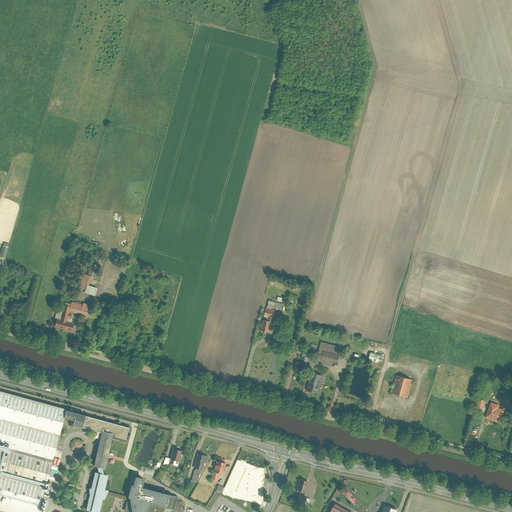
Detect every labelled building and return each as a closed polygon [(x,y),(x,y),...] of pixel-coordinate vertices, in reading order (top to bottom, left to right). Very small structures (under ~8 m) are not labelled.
[(0,250),(0,252),(0,253),(0,252),(0,257),(4,258),(8,244),(2,242),(0,250)] [(87,276),(90,277),(95,278),(99,266),(91,264),(87,276)] [(87,276),(81,274),(78,282),(82,283),(88,285),(90,277),(87,276)] [(97,288),(88,285),(86,290),(85,292),(95,296),(97,288)] [(71,307),(70,308),(90,313),(92,307),(82,305),(72,302),(71,304),(70,307),(71,307)] [(62,312),(69,314),(69,313),(69,312),(70,308),(71,307),(70,307),(65,305),(64,305),(62,312)] [(90,313),(70,308),(69,312),(89,317),(90,313)] [(263,320),(272,322),(275,310),(266,308),(264,315),(269,316),(268,318),(264,317),(263,320)] [(57,319),(54,327),(71,332),(73,326),(72,326),(72,323),(66,321),(67,317),(70,318),(71,314),(69,313),(69,314),(62,312),(61,315),(60,320),(57,319)] [(272,322),(263,320),(261,331),(269,333),(272,322)] [(341,347),(321,342),(316,360),(337,365),(341,347)] [(380,354),(371,352),(369,359),(379,362),(380,354)] [(308,358),(302,357),(300,365),(306,367),(308,358)] [(322,376),(311,372),(309,380),(310,380),(307,391),(317,394),(322,376)] [(412,379),(396,374),(391,393),(407,397),(412,379)] [(66,409),(0,391),(0,510),(7,511),(38,511),(64,417),(66,410),(66,409)] [(499,404),(491,401),(485,417),(500,422),(504,409),(498,407),(499,404)] [(129,427),(66,410),(64,417),(74,420),(73,424),(74,424),(82,426),(82,427),(96,431),(96,432),(94,433),(95,435),(92,436),(94,439),(96,438),(97,439),(99,438),(100,438),(94,466),(98,467),(99,473),(95,472),(92,489),(89,488),(90,494),(86,510),(90,511),(89,511),(99,511),(103,500),(105,500),(107,495),(108,490),(105,490),(109,475),(104,474),(103,468),(105,469),(113,436),(125,439),(129,427)] [(177,466),(181,451),(173,449),(170,459),(174,460),(172,465),(177,466)] [(207,456),(198,454),(194,468),(202,470),(204,463),(206,463),(207,456)] [(225,463),(216,461),(212,480),(217,481),(219,473),(223,474),(223,471),(225,471),(226,468),(224,467),(225,463)] [(200,473),(194,471),(191,481),(197,482),(200,473)] [(108,490),(107,495),(121,499),(124,511),(160,511),(163,508),(172,509),(177,497),(138,485),(141,477),(133,476),(130,475),(127,484),(125,483),(123,493),(109,489),(108,490)] [(308,482),(299,479),(296,490),(300,491),(305,492),(308,482)] [(218,485),(215,491),(221,494),(224,488),(218,485)] [(350,511),(334,503),(328,511),(350,511)]
